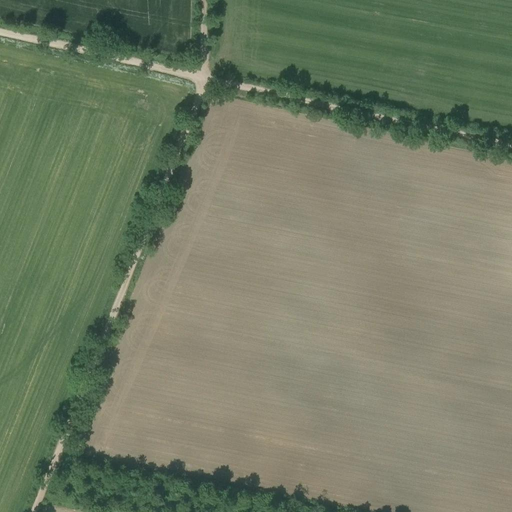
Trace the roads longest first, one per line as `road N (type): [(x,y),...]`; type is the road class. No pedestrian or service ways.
road 1 (track): [(32,511),(202,78)]
road 2 (track): [(511,142),(202,78)]
road 3 (track): [(0,34),(202,78)]
